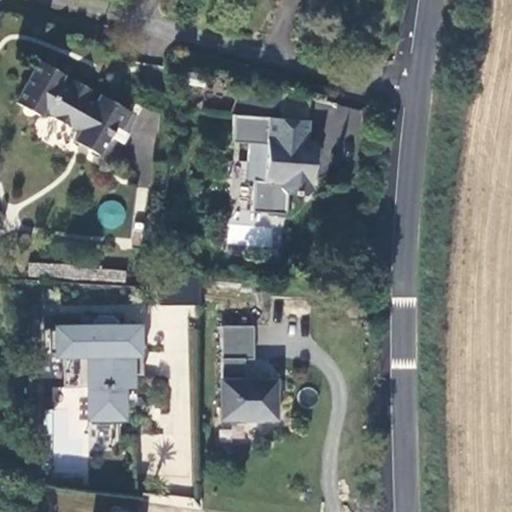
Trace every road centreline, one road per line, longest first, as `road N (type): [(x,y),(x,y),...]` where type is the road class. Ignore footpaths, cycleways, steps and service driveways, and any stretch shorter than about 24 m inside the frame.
road 1 (tertiary): [(407,511),(407,204),(419,86)]
road 2 (unclassified): [(419,86),(73,0)]
road 3 (unknown): [(339,511),(340,393),(326,364),(281,340)]
